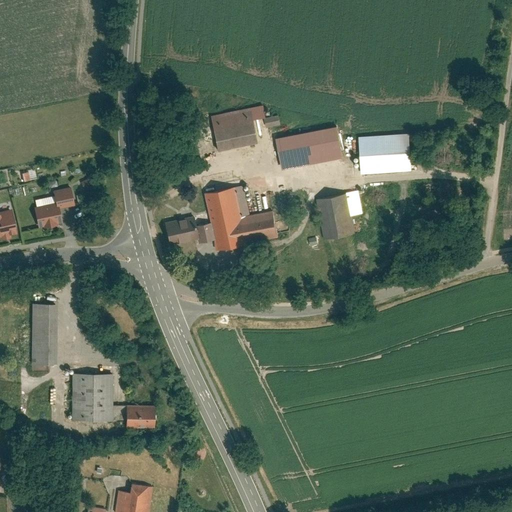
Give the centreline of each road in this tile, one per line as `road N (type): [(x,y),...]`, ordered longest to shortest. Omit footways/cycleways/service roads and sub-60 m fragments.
road 1 (residential): [(511,255),(312,310),(160,295)]
road 2 (secondary): [(134,0),(128,157),(147,255)]
road 3 (secondary): [(160,295),(260,511)]
road 4 (track): [(489,261),(511,69)]
road 5 (tertiary): [(0,264),(147,255)]
